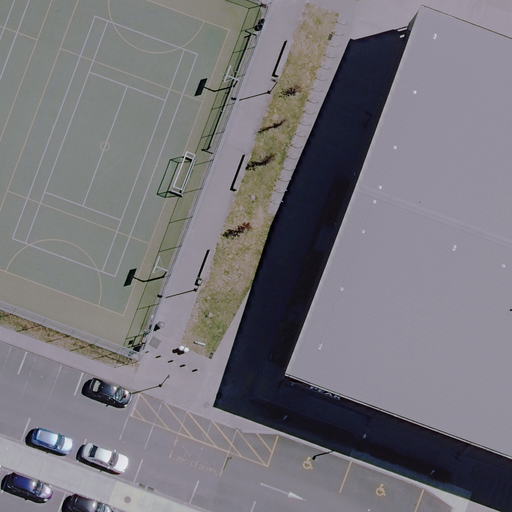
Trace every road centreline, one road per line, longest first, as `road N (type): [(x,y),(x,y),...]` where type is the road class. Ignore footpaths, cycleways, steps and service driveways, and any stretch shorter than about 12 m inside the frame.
road 1 (unknown): [(118,472),(310,131),(355,9),(366,0)]
road 2 (unknown): [(226,511),(365,255)]
